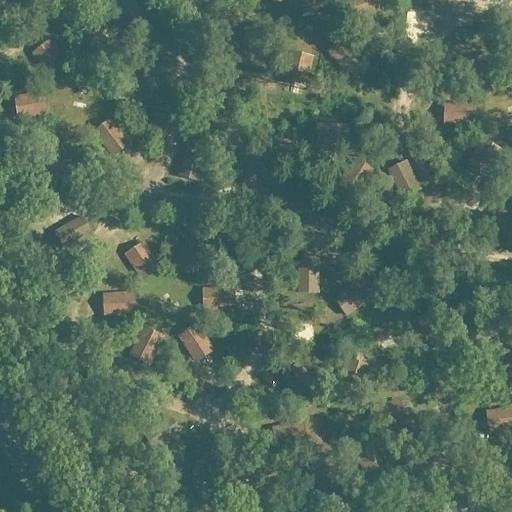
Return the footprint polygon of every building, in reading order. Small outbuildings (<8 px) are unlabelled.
[(0,0),(0,14),(15,13),(13,0),(0,0)] [(363,0),(355,0),(339,5),(345,24),(368,17),(363,0)] [(279,43),(274,24),(250,30),(256,50),(279,43)] [(359,57),(341,40),(327,55),(345,71),(359,57)] [(92,44),(83,66),(102,74),(111,51),(92,44)] [(66,68),(51,49),(35,61),(50,80),(66,68)] [(311,59),(291,54),(286,78),(305,83),(311,59)] [(472,72),(484,93),(501,83),(489,62),(472,72)] [(117,107),(141,103),(138,84),(114,87),(117,107)] [(44,97),(20,100),(22,120),(47,117),(44,97)] [(450,128),(475,128),(475,108),(451,108),(450,128)] [(93,135),(107,154),(123,142),(108,123),(93,135)] [(323,127),(322,147),(347,147),(347,127),(323,127)] [(56,129),(47,152),(65,159),(75,137),(56,129)] [(500,153),(483,142),(470,163),(488,174),(500,153)] [(185,156),(179,180),(198,185),(204,161),(185,156)] [(359,194),(372,173),(355,163),(342,183),(359,194)] [(417,187),(406,165),(387,173),(399,196),(417,187)] [(81,220),(59,232),(69,250),(90,237),(81,220)] [(186,247),(175,269),(193,278),(204,256),(186,247)] [(158,270),(145,250),(128,261),(142,281),(158,270)] [(298,271),(298,296),(318,296),(318,272),(298,271)] [(355,289),(335,304),(346,320),(367,306),(355,289)] [(204,313),(228,312),(227,292),(203,293),(204,313)] [(134,297),(110,298),(111,318),(135,317),(134,297)] [(421,330),(434,351),(451,341),(439,319),(421,330)] [(179,339),(192,359),(209,348),(196,328),(179,339)] [(144,330),(133,352),(150,361),(162,339),(144,330)] [(347,368),(339,391),(358,397),(366,374),(347,368)] [(322,395),(306,377),(291,390),(308,408),(322,395)] [(374,430),(398,425),(394,406),(370,410),(374,430)] [(511,412),(493,416),(496,435),(511,432),(511,412)] [(168,419),(148,433),(159,449),(180,435),(168,419)] [(303,425),(280,430),(284,449),(308,444),(303,425)] [(354,459),(371,477),(386,464),(369,446),(354,459)] [(197,452),(193,476),(212,480),(217,456),(197,452)] [(318,456),(311,480),(330,486),(337,462),(318,456)] [(451,483),(457,507),(476,502),(470,478),(451,483)]
